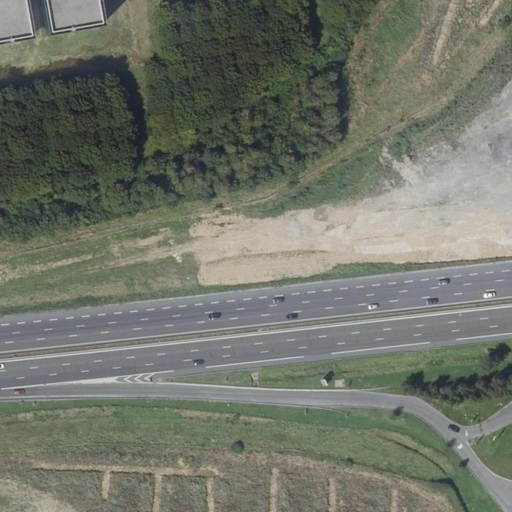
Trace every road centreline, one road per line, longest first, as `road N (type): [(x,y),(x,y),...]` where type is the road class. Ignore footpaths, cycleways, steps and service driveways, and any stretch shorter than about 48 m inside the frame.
road 1 (motorway): [(464,0),(359,112),(135,227),(0,256)]
road 2 (motorway): [(511,281),(0,337)]
road 3 (motorway): [(0,376),(511,320)]
road 4 (motorway): [(0,379),(53,390),(416,404),(455,434)]
road 5 (unclassified): [(407,511),(492,242)]
